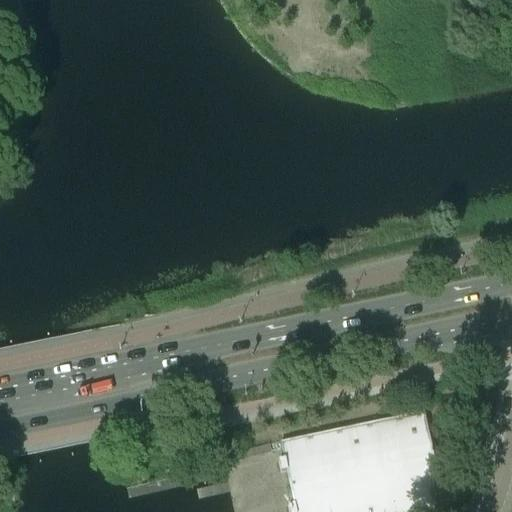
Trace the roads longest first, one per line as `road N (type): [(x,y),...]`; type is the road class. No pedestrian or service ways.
road 1 (secondary): [(511,285),(0,395)]
road 2 (secondary): [(0,428),(511,318)]
